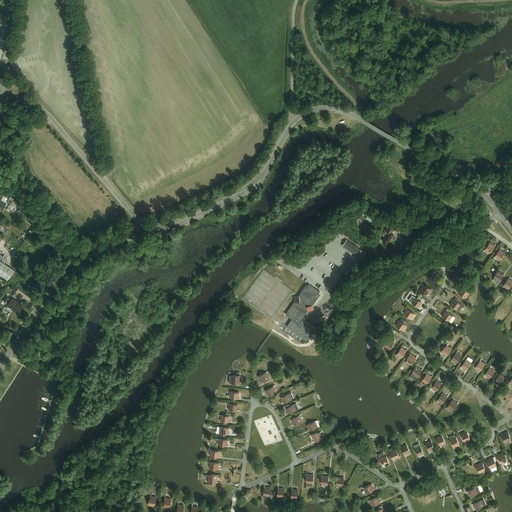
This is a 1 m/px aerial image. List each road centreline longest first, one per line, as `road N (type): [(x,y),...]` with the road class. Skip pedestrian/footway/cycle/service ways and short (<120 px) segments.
road 1 (unclassified): [(499,213),(482,193),(362,120),(321,108),(293,122),(246,190),(143,232)]
road 2 (track): [(232,299),(83,491)]
road 3 (unclassified): [(312,342),(331,309),(499,213)]
road 4 (unclassified): [(143,232),(95,246),(66,266),(0,368)]
road 5 (unclassified): [(1,92),(36,103),(143,232)]
